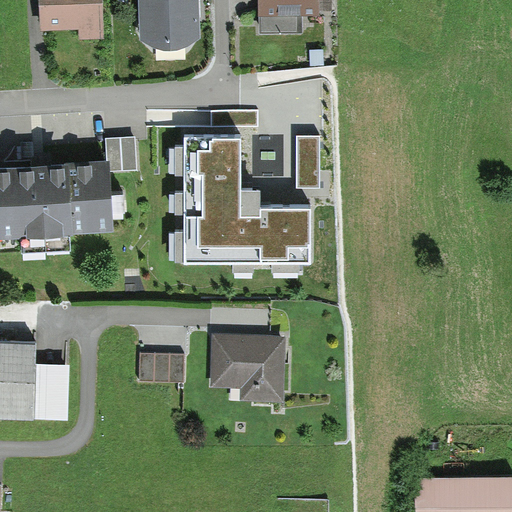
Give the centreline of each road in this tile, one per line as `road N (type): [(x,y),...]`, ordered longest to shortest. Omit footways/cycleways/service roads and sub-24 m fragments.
road 1 (residential): [(0,103),(213,87),(223,60),(222,0)]
road 2 (residential): [(0,447),(61,446),(84,428),(88,317)]
road 3 (residential): [(88,317),(214,316)]
